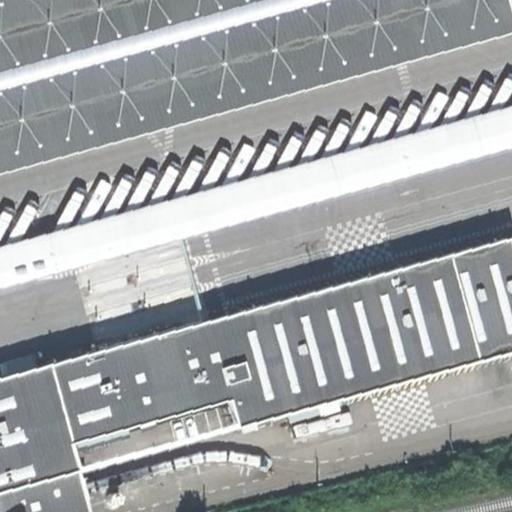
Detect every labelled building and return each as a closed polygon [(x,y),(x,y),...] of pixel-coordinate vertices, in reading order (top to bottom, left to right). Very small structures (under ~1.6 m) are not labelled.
[(0,0),(0,169),(511,28),(511,7),(510,0),(0,0)] [(191,232),(511,143),(511,101),(0,242),(0,284),(77,263),(191,232)] [(99,342),(0,369),(0,511),(74,511),(93,507),(88,486),(74,437),(232,394),(239,419),(511,344),(511,229),(243,303),(99,342)] [(210,299),(191,232),(77,263),(99,342),(243,303),(241,300),(210,299)] [(116,499),(121,496),(121,490),(118,486),(113,485),(108,488),(108,494),(111,498),(116,499)]
